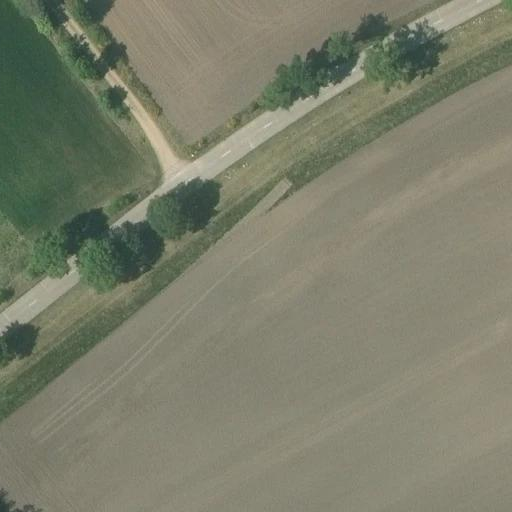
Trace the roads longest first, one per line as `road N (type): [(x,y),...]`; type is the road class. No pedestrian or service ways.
road 1 (tertiary): [(0,330),(186,185),(340,79),(487,0)]
road 2 (track): [(186,185),(49,0)]
